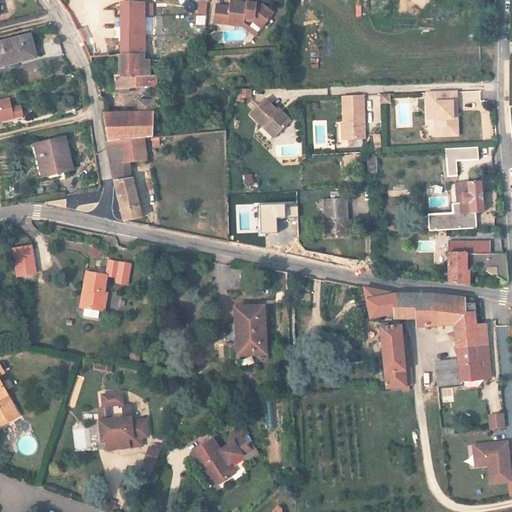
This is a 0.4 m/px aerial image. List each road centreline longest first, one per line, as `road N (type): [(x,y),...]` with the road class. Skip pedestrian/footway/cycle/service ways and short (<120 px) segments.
road 1 (tertiary): [(511,297),(400,287),(101,225)]
road 2 (residential): [(511,256),(501,0)]
road 3 (residential): [(101,225),(108,191),(86,67),(49,0)]
